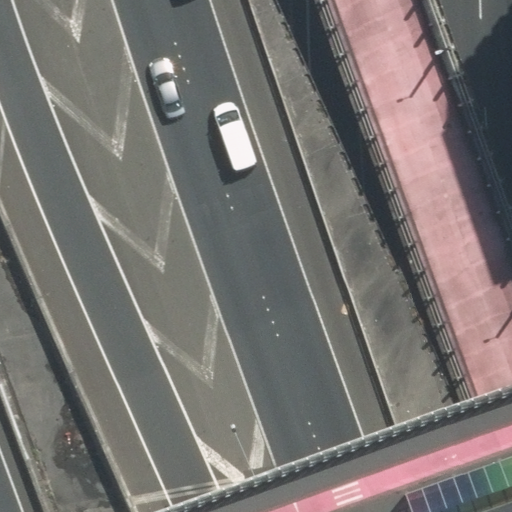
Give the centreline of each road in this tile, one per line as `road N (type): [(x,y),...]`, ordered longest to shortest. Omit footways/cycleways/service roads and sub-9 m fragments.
road 1 (motorway): [(333,511),(164,0)]
road 2 (motorway): [(194,511),(142,282),(102,0)]
road 3 (motorway): [(237,0),(241,183),(308,511)]
road 4 (motorway): [(340,0),(341,112),(391,511)]
road 5 (motorway): [(196,511),(72,239),(0,45)]
road 6 (motorway): [(488,0),(491,132),(511,241)]
